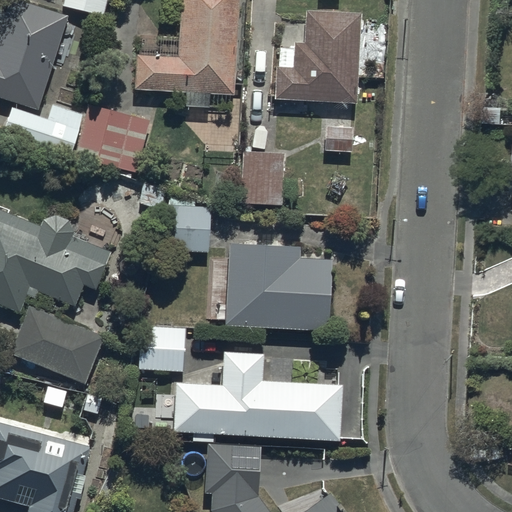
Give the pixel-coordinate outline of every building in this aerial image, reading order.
[(70,15),(22,0),(10,0),(0,33),(0,97),(39,110),(70,15)] [(107,0),(64,0),(63,6),(104,15),(107,0)] [(135,54),(134,88),(234,94),(239,0),(180,0),(177,56),(135,54)] [(294,42),(294,47),(279,46),(278,66),(276,66),(274,99),(357,103),(361,10),(305,8),(304,42),(294,42)] [(12,106),(2,134),(68,156),(83,113),(53,103),(48,118),(12,106)] [(89,104),(76,156),(136,171),(149,119),(89,104)] [(325,124),(323,150),(351,152),(353,126),(325,124)] [(243,151),(240,202),(282,204),(284,153),(243,151)] [(167,203),(165,248),(208,252),(211,207),(167,203)] [(0,206),(0,305),(18,313),(27,290),(73,309),(83,284),(95,289),(112,250),(74,234),(67,218),(57,214),(42,216),(40,223),(0,206)] [(299,246),(227,243),(224,323),(330,327),(332,257),(299,256),(299,246)] [(31,307),(11,353),(85,383),(104,337),(31,307)] [(140,324),(137,368),(184,372),(187,328),(140,324)] [(173,430),(193,431),(192,441),(214,442),(214,432),(341,439),(344,384),(262,380),(263,353),(224,350),(222,384),(175,381),(173,430)] [(72,511),(90,440),(0,418),(0,498),(26,505),(24,511),(72,511)] [(208,443),(205,492),(212,492),(211,511),(343,511),(330,493),(304,511),(269,511),(258,496),(261,446),(208,443)]
